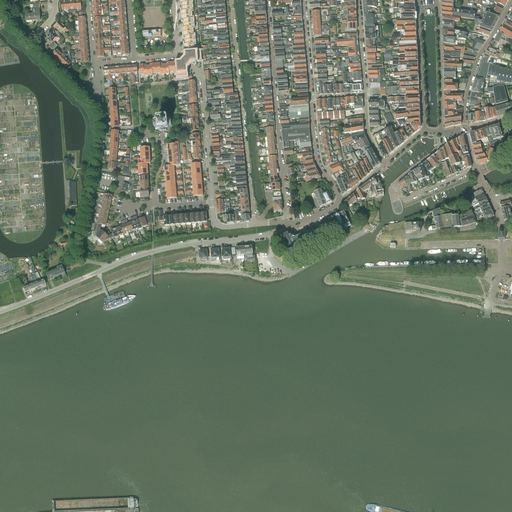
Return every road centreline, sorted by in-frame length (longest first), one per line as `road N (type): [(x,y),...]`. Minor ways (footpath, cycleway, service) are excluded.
road 1 (unclassified): [(0,312),(151,252),(270,233)]
road 2 (residential): [(230,0),(253,224)]
road 3 (residential): [(267,0),(285,222)]
road 4 (residential): [(86,261),(82,241),(102,128),(92,90)]
road 5 (residential): [(211,202),(199,74),(178,56)]
road 6 (residential): [(511,1),(474,66),(465,129)]
road 7 (residential): [(440,132),(437,0)]
road 8 (residential): [(417,0),(424,131)]
road 9 (residential): [(362,232),(288,270),(271,258),(270,233)]
